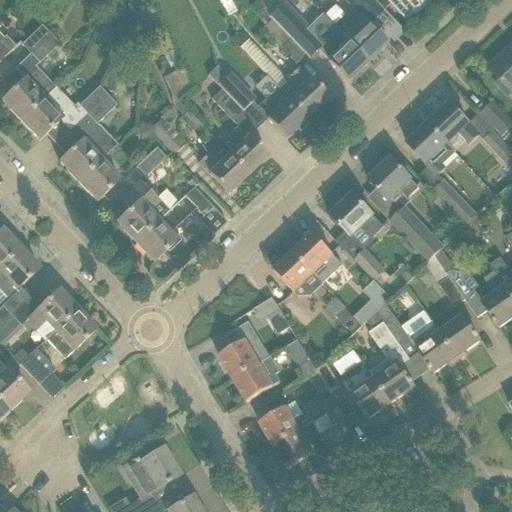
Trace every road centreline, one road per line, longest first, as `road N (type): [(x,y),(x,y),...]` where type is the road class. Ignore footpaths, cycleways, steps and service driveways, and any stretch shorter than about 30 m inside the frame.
road 1 (residential): [(151,330),(499,0)]
road 2 (residential): [(281,511),(511,366)]
road 3 (residential): [(151,330),(0,174)]
road 4 (residential): [(267,511),(151,330)]
road 5 (residential): [(46,448),(64,400),(151,330)]
